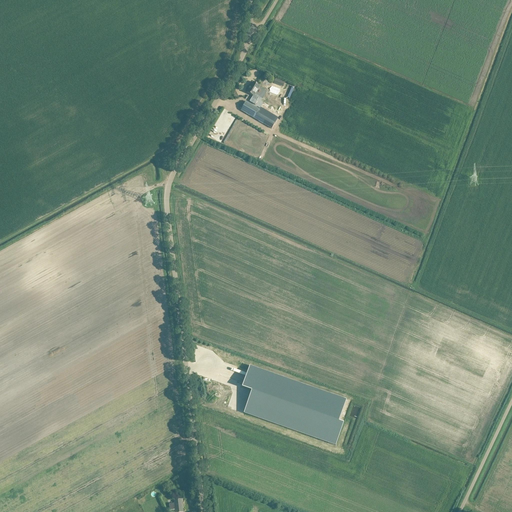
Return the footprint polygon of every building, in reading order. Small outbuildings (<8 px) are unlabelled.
[(284,88),(285,84),(276,80),(275,84),(284,88)] [(260,87),(257,85),(253,82),(247,93),(254,97),(260,87)] [(259,110),(250,104),(246,102),(241,111),(272,129),(278,119),(260,108),(259,110)] [(254,417),(336,446),(343,424),(339,422),(346,400),(340,398),(250,366),(242,388),(251,392),(244,414),(254,417)] [(182,511),(181,500),(176,500),(174,500),(174,503),(169,504),(170,510),(175,510),(175,511),(182,511)]
